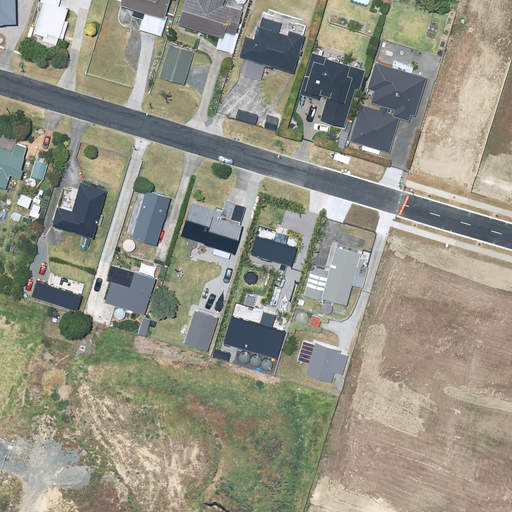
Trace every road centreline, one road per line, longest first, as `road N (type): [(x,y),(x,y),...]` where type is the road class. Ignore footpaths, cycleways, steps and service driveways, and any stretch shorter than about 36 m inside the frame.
road 1 (residential): [(511,239),(0,83)]
road 2 (unknown): [(0,454),(188,511)]
